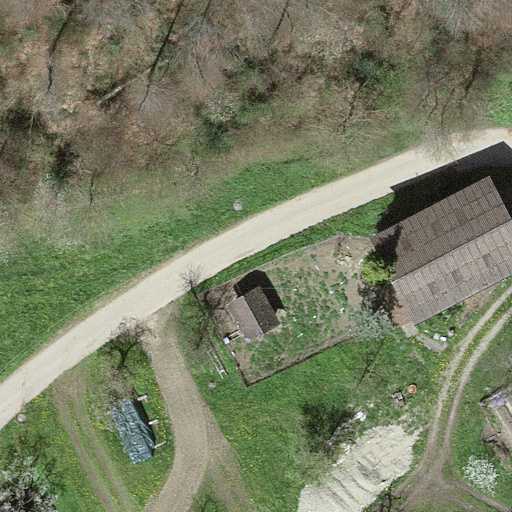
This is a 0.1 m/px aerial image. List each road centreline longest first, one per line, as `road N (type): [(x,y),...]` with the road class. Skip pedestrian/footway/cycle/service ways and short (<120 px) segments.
road 1 (unclassified): [(0,417),(41,375),(150,299),(318,204),(511,157)]
road 2 (track): [(511,308),(402,439),(317,511)]
road 3 (track): [(171,511),(187,459),(183,409),(150,299)]
